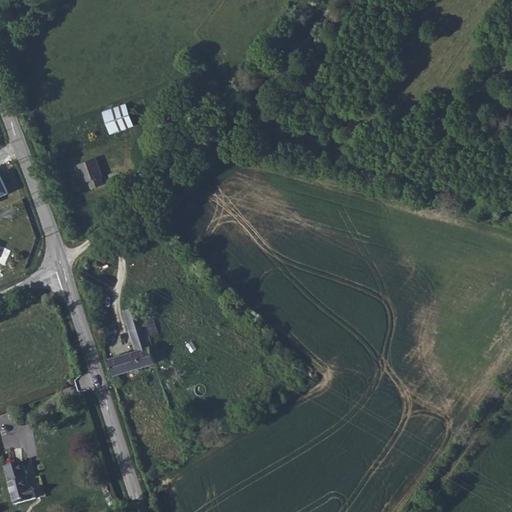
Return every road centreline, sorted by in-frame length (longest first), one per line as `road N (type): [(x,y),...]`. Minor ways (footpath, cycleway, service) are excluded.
road 1 (track): [(332,0),(292,59),(55,259)]
road 2 (tertiary): [(61,274),(140,511)]
road 3 (tertiary): [(0,99),(61,274)]
road 4 (track): [(422,511),(511,384)]
